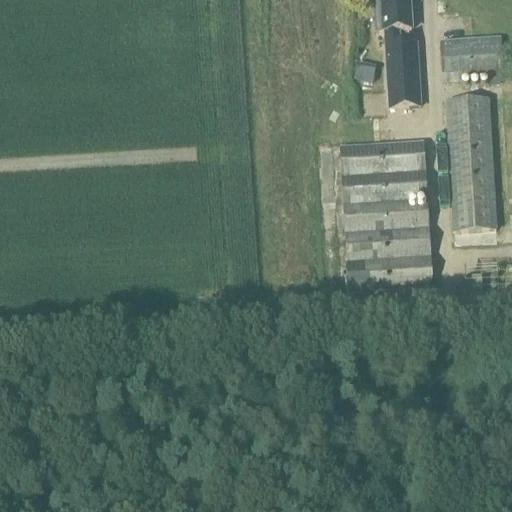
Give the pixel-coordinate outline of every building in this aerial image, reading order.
[(410,4),(375,6),(377,35),(384,34),(385,49),(399,48),(399,34),(411,33),(410,4)] [(440,46),(443,84),(503,80),(500,41),(440,46)] [(399,48),(385,49),(389,112),(420,110),(416,47),(399,48)] [(353,83),(372,87),(376,69),(356,65),(353,83)] [(444,105),(452,237),(497,234),(488,102),(444,105)] [(424,147),(339,152),(348,298),(433,292),(424,147)] [(417,322),(326,328),(327,351),(418,345),(417,322)]
